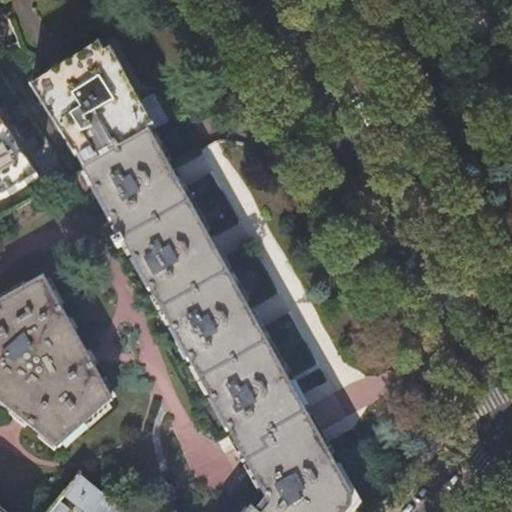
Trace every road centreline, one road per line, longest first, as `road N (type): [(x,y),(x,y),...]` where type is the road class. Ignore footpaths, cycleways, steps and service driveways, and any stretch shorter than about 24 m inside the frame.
road 1 (tertiary): [(511,424),(279,0)]
road 2 (residential): [(511,431),(475,450),(425,511)]
